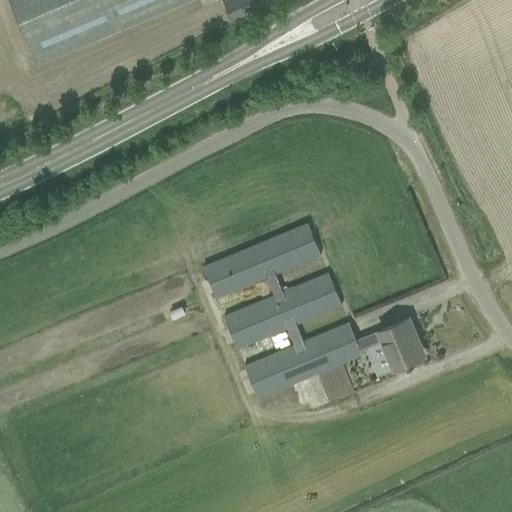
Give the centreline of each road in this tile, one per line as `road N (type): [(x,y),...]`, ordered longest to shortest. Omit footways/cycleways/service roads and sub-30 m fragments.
road 1 (unclassified): [(0,256),(287,109),(350,109),(414,145)]
road 2 (secondary): [(0,185),(252,58)]
road 3 (unclassified): [(511,342),(471,277),(414,145)]
road 4 (secondary): [(252,58),(312,40),(388,0)]
